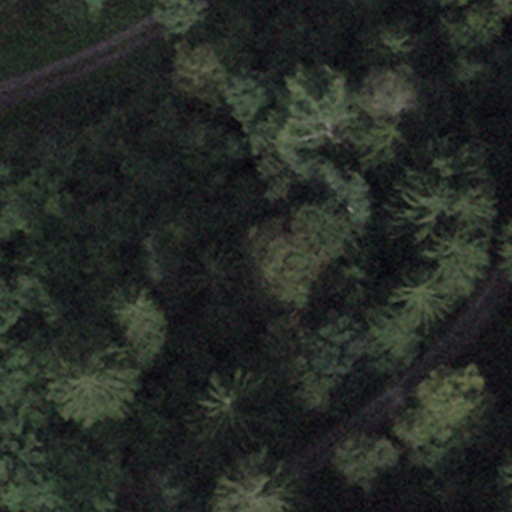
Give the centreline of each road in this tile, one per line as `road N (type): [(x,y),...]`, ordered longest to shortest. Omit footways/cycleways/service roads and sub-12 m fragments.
road 1 (track): [(249,511),(511,251)]
road 2 (track): [(206,0),(69,74),(0,91)]
